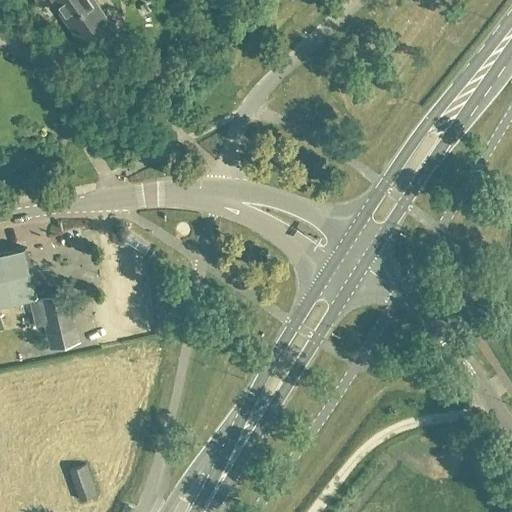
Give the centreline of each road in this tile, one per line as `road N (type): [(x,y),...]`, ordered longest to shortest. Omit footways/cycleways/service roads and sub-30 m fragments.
road 1 (primary): [(201,511),(262,399),(354,259)]
road 2 (primary): [(354,259),(511,28)]
road 3 (unclassified): [(215,197),(244,111),(360,0)]
road 4 (tertiary): [(511,432),(442,332),(354,259)]
road 5 (tertiary): [(354,259),(330,223),(312,214),(271,200),(215,197)]
road 6 (tertiary): [(215,197),(309,258),(354,259)]
road 7 (tertiary): [(0,217),(150,195)]
